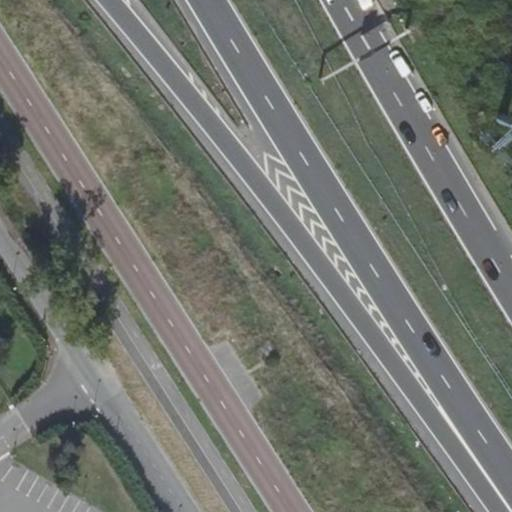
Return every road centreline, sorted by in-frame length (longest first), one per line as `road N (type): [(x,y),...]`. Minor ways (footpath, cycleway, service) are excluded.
road 1 (trunk): [(104,0),(498,511)]
road 2 (trunk): [(209,0),(511,486)]
road 3 (motorway): [(511,284),(343,0)]
road 4 (tertiary): [(0,237),(182,511)]
